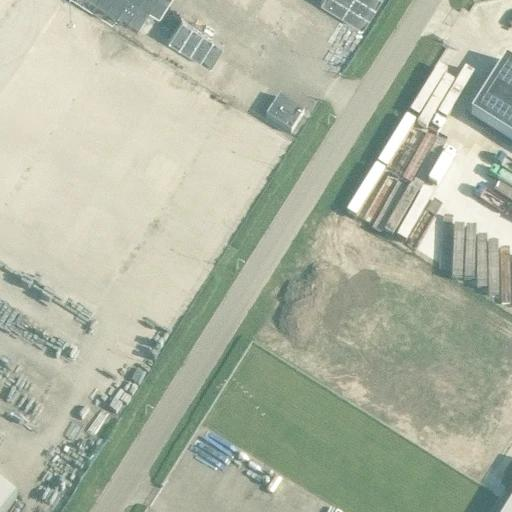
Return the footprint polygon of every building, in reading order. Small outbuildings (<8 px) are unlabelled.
[(256,0),(253,11),(278,20),(285,2),(280,0),(256,0)] [(511,143),(511,67),(502,61),(468,116),(511,143)] [(224,90),(234,72),(225,67),(215,85),(224,90)] [(42,155),(51,160),(44,173),(56,180),(69,157),(48,145),(42,155)] [(511,511),(511,497),(502,511),(511,511)]
